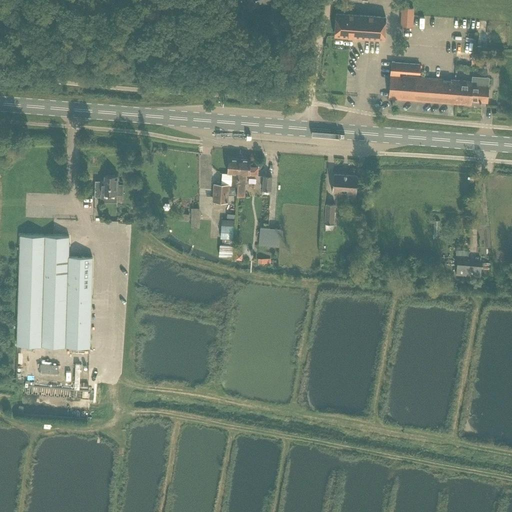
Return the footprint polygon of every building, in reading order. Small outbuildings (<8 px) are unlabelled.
[(272,0),(245,0),(249,9),(272,0)] [(401,8),(401,17),(413,17),(413,9),(401,8)] [(336,14),(334,36),(384,40),(386,17),(336,14)] [(392,62),(389,98),(470,105),(471,101),(487,102),(487,92),(488,86),(472,85),(472,81),(471,81),(418,77),(399,76),(399,72),(419,73),(419,65),(402,63),(392,62)] [(489,78),(473,77),(472,81),(472,85),(488,86),(489,78)] [(231,185),(237,186),(239,159),(228,158),(227,173),(232,173),(231,185)] [(250,159),(239,159),(237,186),(237,194),(244,194),(246,174),(257,175),(258,167),(250,167),(250,159)] [(333,174),(332,192),(356,194),(357,176),(333,174)] [(101,194),(117,194),(117,195),(122,195),(123,184),(117,184),(117,175),(104,175),(104,179),(101,179),(101,181),(95,181),(94,197),(101,197),(101,194)] [(262,190),(270,191),(272,176),(263,176),(262,190)] [(214,185),(213,201),(227,202),(228,185),(214,185)] [(325,204),(324,223),(333,223),(334,204),(325,204)] [(232,246),(234,220),(221,219),(220,238),(222,239),(222,245),(219,244),(219,256),(232,257),(233,246),(232,246)] [(280,229),(260,227),(258,245),(279,247),(280,229)] [(90,348),(92,257),(68,257),(69,237),(20,235),(17,346),(90,348)] [(455,274),(480,276),(481,262),(457,260),(455,274)]
